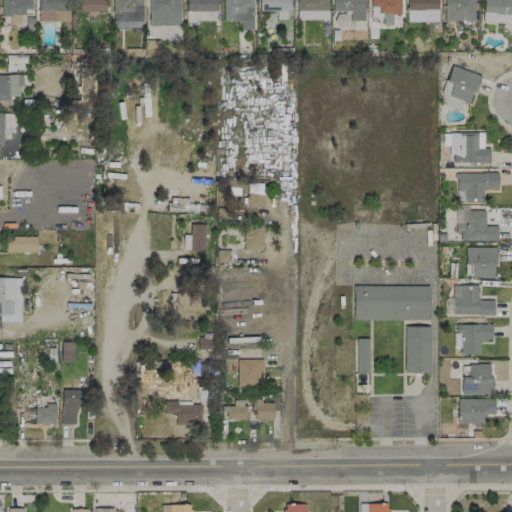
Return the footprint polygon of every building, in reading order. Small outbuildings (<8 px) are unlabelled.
[(31,14),(30,0),(1,0),(1,15),(10,15),(10,23),(19,24),(20,13),(31,14)] [(37,0),(38,21),(69,20),(68,0),(37,0)] [(104,0),(73,0),(74,11),(105,11),(104,0)] [(111,0),(112,28),(142,28),(141,0),(111,0)] [(148,0),(149,25),(179,24),(178,0),(148,0)] [(216,0),(185,0),(185,10),(216,11),(216,0)] [(222,0),(223,20),(240,20),(240,29),(253,29),(252,0),(222,0)] [(258,0),(258,10),(277,10),(276,18),(285,18),(285,11),(289,11),(289,0),(258,0)] [(327,0),(297,0),(298,19),(328,19),(327,0)] [(332,0),(332,11),(349,11),(349,19),(364,20),(363,0),(332,0)] [(370,0),(371,6),(379,6),(380,24),(392,24),(392,14),(401,13),(400,0),(370,0)] [(438,20),(437,0),(406,0),(407,21),(438,20)] [(474,20),(473,0),(443,0),(444,19),(474,20)] [(511,0),(482,0),(482,21),(511,22),(511,0)] [(479,74),(451,65),(440,99),(459,106),(461,101),(469,103),(479,74)] [(0,98),(18,98),(18,84),(26,84),(26,74),(0,74),(0,98)] [(483,132),(449,132),(449,162),(489,162),(489,148),(483,147),(483,132)] [(482,198),(482,187),(497,187),(497,171),(456,172),(456,198),(482,198)] [(262,183),(245,183),(245,206),(262,206),(262,183)] [(497,240),(497,225),(485,225),(485,210),(463,210),(464,222),(455,222),(455,233),(459,233),(459,241),(497,240)] [(183,234),(182,250),(203,250),(203,223),(189,223),(189,234),(183,234)] [(243,250),(262,250),(261,224),(242,224),(243,250)] [(35,236),(5,235),(5,251),(35,252),(35,236)] [(495,277),(495,247),(464,246),(464,276),(495,277)] [(0,320),(20,321),(20,277),(0,276),(0,320)] [(478,285),(452,284),(451,313),(493,314),(494,299),(477,299),(478,285)] [(430,285),(352,285),(352,319),(430,320),(430,285)] [(198,307),(198,291),(169,292),(169,308),(198,307)] [(491,324),(453,323),(453,352),(480,352),(480,338),(491,338),(491,324)] [(403,372),(426,372),(427,326),(404,326),(403,372)] [(369,338),(356,338),(355,373),(368,373),(369,338)] [(72,361),(72,341),(60,341),(60,361),(72,361)] [(260,359),(236,358),(236,385),(259,385),(260,359)] [(60,424),(72,424),(72,409),(83,410),(83,389),(60,389),(60,424)] [(494,398),(457,397),(456,422),(483,422),(483,413),(494,413),(494,398)] [(244,399),(232,400),(232,405),(224,406),(225,419),(245,418),(244,399)] [(253,419),(272,419),(273,401),(253,400),(253,419)] [(163,413),(175,413),(175,424),(199,424),(200,403),(164,402),(163,413)] [(55,403),(44,403),(44,406),(34,406),(34,423),(54,424),(55,403)] [(387,511),(387,502),(357,503),(357,511),(387,511)] [(160,504),(160,511),(189,511),(190,503),(160,504)] [(282,511),(303,511),(304,503),(282,504),(282,511)]
